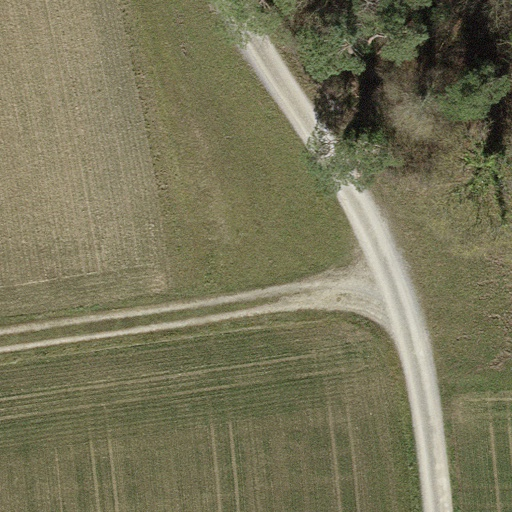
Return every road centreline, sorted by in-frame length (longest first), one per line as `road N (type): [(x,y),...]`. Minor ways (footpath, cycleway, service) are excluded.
road 1 (track): [(419,511),(392,278),(327,141),(245,41),(234,0)]
road 2 (track): [(392,278),(0,345)]
